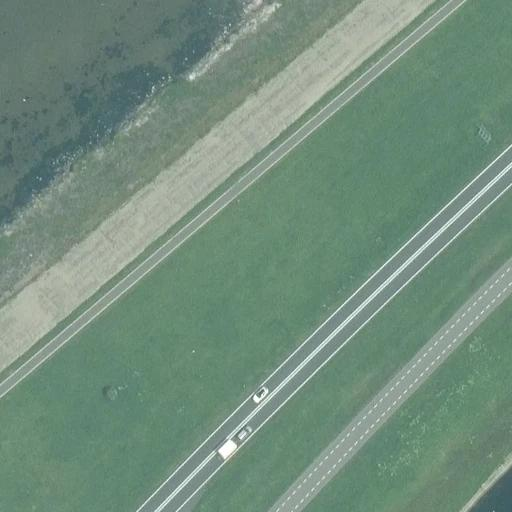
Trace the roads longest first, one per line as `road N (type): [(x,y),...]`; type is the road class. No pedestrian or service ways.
road 1 (trunk): [(159,511),(511,165)]
road 2 (tertiary): [(285,511),(511,275)]
